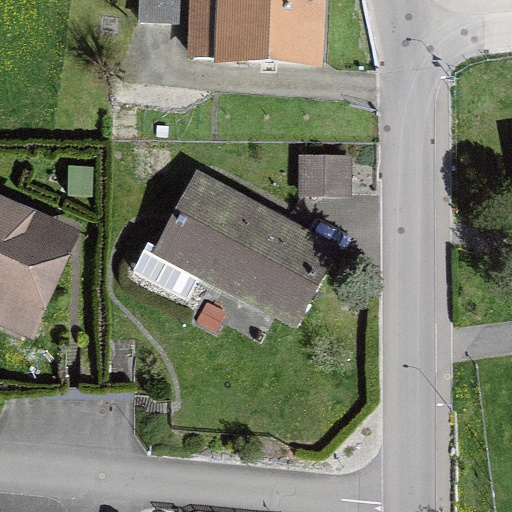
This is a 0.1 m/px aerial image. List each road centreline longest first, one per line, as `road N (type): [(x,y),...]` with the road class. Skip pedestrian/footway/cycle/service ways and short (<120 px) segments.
road 1 (residential): [(407,33),(400,511)]
road 2 (residential): [(307,511),(0,484)]
